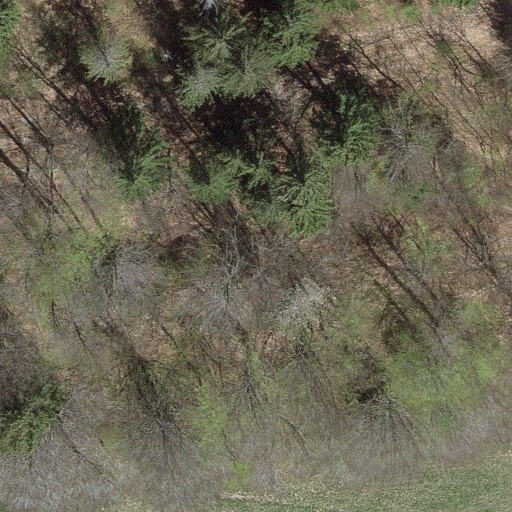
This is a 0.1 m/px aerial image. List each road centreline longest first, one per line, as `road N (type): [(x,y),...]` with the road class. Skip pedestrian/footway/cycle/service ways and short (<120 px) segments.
road 1 (track): [(0,114),(511,4)]
road 2 (track): [(0,225),(511,238)]
